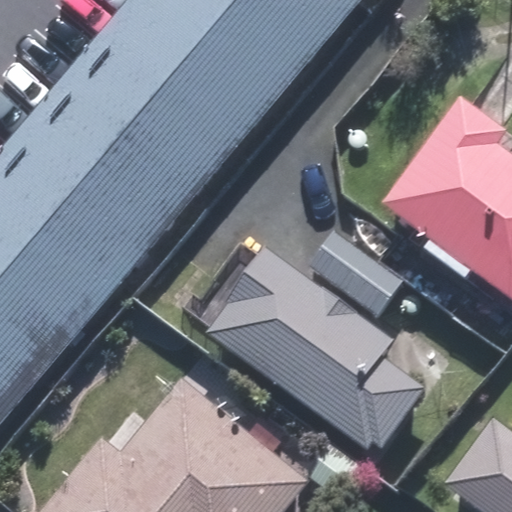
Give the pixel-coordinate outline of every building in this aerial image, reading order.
[(0,432),(365,5),(358,0),(125,0),(0,147),(0,432)] [(451,112),(371,220),(511,322),(511,173),(492,158),(500,148),(451,112)] [(331,239),(304,276),(376,328),(403,291),(331,239)] [(255,260),(195,344),(370,468),(420,398),(376,367),(386,353),(255,260)] [(98,445),(41,511),(292,511),(305,497),(171,386),(112,456),(98,445)] [(511,511),(511,451),(485,431),(435,499),(451,511),(511,511)]
